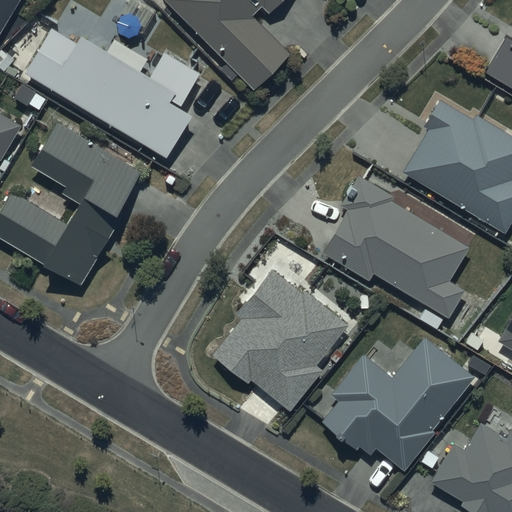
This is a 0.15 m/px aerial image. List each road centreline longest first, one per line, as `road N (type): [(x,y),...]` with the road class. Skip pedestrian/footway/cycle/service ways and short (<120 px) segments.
road 1 (residential): [(113,388),(231,198),(428,0)]
road 2 (residential): [(113,388),(318,511)]
road 3 (residential): [(0,321),(113,388)]
